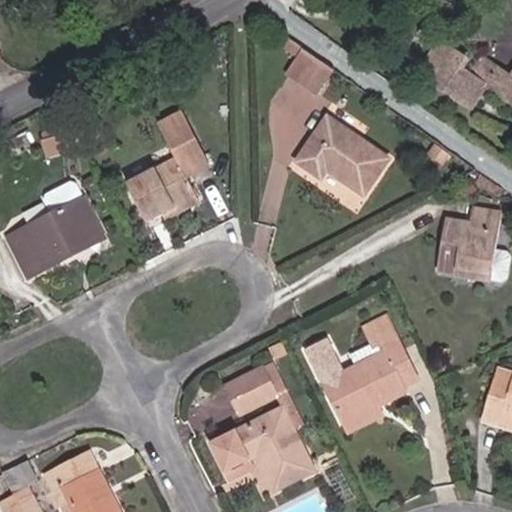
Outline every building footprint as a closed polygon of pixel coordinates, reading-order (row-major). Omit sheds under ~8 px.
[(511,74),(484,56),(472,73),(463,67),(469,60),(438,39),(418,71),(471,107),(486,85),(511,101),(511,74)] [(291,77),(321,95),(338,73),(309,53),(291,77)] [(371,193),(395,161),(331,118),(301,162),(325,178),(332,167),(371,193)] [(152,227),(170,219),(203,203),(193,183),(214,172),(189,119),(167,130),(182,161),(133,187),(152,227)] [(207,209),(203,203),(170,219),(173,226),(207,209)] [(85,255),(81,246),(98,239),(82,206),(8,242),(28,283),(85,255)] [(469,269),(506,273),(511,214),(479,210),(477,224),(453,222),(446,274),(468,276),(469,269)] [(98,239),(81,246),(85,255),(102,247),(98,239)] [(504,284),(506,273),(469,269),(468,276),(468,280),(504,284)] [(325,386),(343,423),(380,406),(409,392),(407,387),(425,379),(395,318),(371,329),(378,342),(353,356),(359,370),(325,386)] [(270,350),(276,363),(289,358),(281,342),(270,350)] [(285,415),(294,435),(302,431),(271,366),(260,371),(276,403),(283,416),(285,415)] [(236,420),(276,403),(260,371),(221,388),(236,420)] [(503,424),(506,415),(511,417),(511,376),(501,373),(487,420),(503,424)] [(384,415),(380,406),(343,423),(348,432),(384,415)] [(214,449),(226,477),(250,465),(261,461),(278,495),(314,478),(294,435),(285,415),(283,416),(214,449)] [(511,417),(506,415),(503,424),(511,426),(511,417)] [(113,511),(84,455),(48,473),(66,508),(68,511),(113,511)] [(255,476),(250,465),(226,477),(231,487),(255,476)] [(53,511),(57,511),(66,508),(48,473),(37,479),(53,511)] [(12,500),(18,511),(40,511),(29,492),(12,500)] [(18,511),(12,500),(0,506),(0,511),(18,511)]
